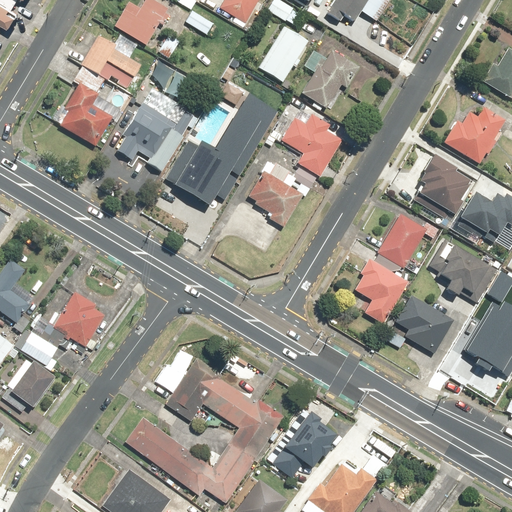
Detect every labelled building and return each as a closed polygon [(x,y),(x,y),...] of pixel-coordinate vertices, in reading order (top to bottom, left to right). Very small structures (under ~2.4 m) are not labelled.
[(18,0),(0,0),(0,31),(4,26),(8,29),(17,14),(12,11),(18,0)] [(164,28),(173,13),(150,0),(145,0),(140,10),(129,4),(114,28),(147,47),(159,25),(164,28)] [(258,0),(223,0),(218,9),(245,24),(258,0)] [(278,0),(271,0),(265,10),(297,31),(306,17),(278,0)] [(333,0),(326,11),(339,20),(344,14),(352,20),(365,0),(333,0)] [(191,12),(184,23),(207,36),(213,24),(191,12)] [(298,57),(307,43),(283,27),(257,67),(281,83),(292,67),(295,69),(301,59),(298,57)] [(138,46),(120,35),(114,44),(87,28),(77,45),(86,51),(79,64),(126,93),(141,67),(129,60),(138,46)] [(180,43),(168,35),(157,53),(170,60),(180,43)] [(300,95),(324,110),(340,86),(348,92),(363,70),(328,47),(323,56),(315,51),(304,68),(314,74),(300,95)] [(511,51),(508,49),(497,66),(493,64),(482,81),(511,100),(511,51)] [(96,147),(112,118),(90,106),(104,82),(80,68),(73,81),(77,84),(63,109),(68,111),(59,126),(96,147)] [(184,138),(180,136),(186,126),(192,129),(200,117),(150,88),(112,153),(130,163),(136,153),(147,159),(145,164),(163,174),(184,138)] [(189,141),(166,178),(209,204),(215,194),(224,200),(277,112),(246,93),(212,149),(199,141),(196,145),(189,141)] [(470,101),(443,143),(480,166),(506,124),(470,101)] [(296,161),(321,177),(346,137),(311,114),(304,124),(296,118),(281,141),(301,154),(296,161)] [(421,188),(414,199),(451,220),(475,179),(431,154),(414,184),(421,188)] [(264,219),(284,231),(314,179),(296,169),(293,175),(269,161),(246,200),(268,213),(264,219)] [(511,229),(511,199),(497,191),(490,204),(473,194),(458,219),(495,242),(505,225),(511,229)] [(378,252),(402,268),(424,234),(432,239),(438,230),(426,223),(422,229),(401,216),(378,252)] [(457,299),(461,291),(470,296),(468,300),(477,305),(496,269),(441,239),(426,266),(437,273),(435,276),(448,283),(443,291),(457,299)] [(0,314),(15,325),(34,296),(17,284),(26,270),(8,257),(0,269),(0,314)] [(369,262),(352,291),(370,301),(363,313),(383,325),(407,284),(369,262)] [(511,284),(511,279),(500,272),(487,296),(494,300),(464,351),(506,375),(511,365),(511,307),(502,302),(511,284)] [(84,348),(107,318),(75,293),(39,339),(31,332),(19,348),(43,367),(68,336),(84,348)] [(405,331),(402,337),(432,355),(452,321),(409,296),(393,324),(405,331)] [(0,364),(13,347),(0,337),(0,364)] [(28,358),(0,395),(0,397),(26,417),(55,378),(28,358)] [(204,491),(224,505),(284,420),(198,360),(166,406),(192,424),(205,407),(237,430),(211,466),(143,417),(124,443),(199,497),(204,491)] [(279,440),(270,453),(277,458),(271,465),(292,480),(304,464),(312,470),(322,457),(325,460),(333,449),(328,446),(337,434),(310,413),(286,445),(279,440)] [(306,511),(305,511),(353,511),(375,482),(342,459),(323,486),(320,484),(302,510),(306,511)] [(158,511),(168,500),(129,470),(101,505),(110,511),(158,511)] [(282,511),(289,503),(258,481),(235,511),(282,511)] [(375,489),(357,511),(410,511),(411,511),(394,498),(392,501),(375,489)]
